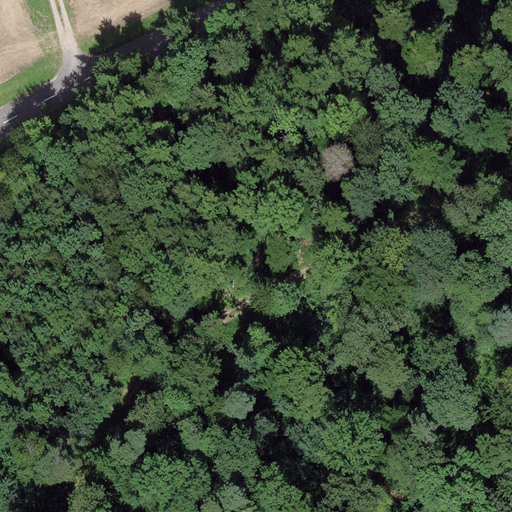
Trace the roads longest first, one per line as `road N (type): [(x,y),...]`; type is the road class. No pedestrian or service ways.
road 1 (track): [(511,175),(307,271),(140,385),(96,424),(77,511)]
road 2 (tertiary): [(260,0),(0,125)]
